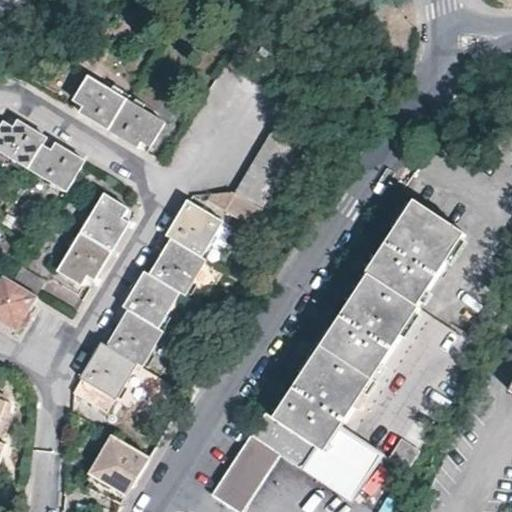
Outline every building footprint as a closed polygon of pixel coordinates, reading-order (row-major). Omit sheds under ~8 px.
[(84,107),(81,113),(93,120),(111,130),(128,100),(89,78),(75,102),(80,104),(84,107)] [(165,122),(128,100),(111,130),(127,139),(139,146),(142,140),(147,143),(152,146),(165,122)] [(307,133),(281,116),(274,129),(300,145),(307,133)] [(0,132),(0,151),(30,169),(44,146),(48,139),(31,129),(17,121),(14,128),(10,125),(6,123),(0,132)] [(300,145),(274,129),(266,141),(293,157),(300,145)] [(293,157),(266,141),(259,154),(285,170),(293,157)] [(66,191),(84,161),(67,150),(54,143),(50,150),(47,148),(44,146),(30,169),(66,191)] [(251,168),(277,184),(285,170),(259,154),(251,168)] [(244,179),(270,196),(277,184),(251,168),(244,179)] [(236,192),(262,209),(270,196),(244,179),(236,192)] [(250,229),(262,209),(236,192),(213,194),(208,203),(250,229)] [(126,214),(128,210),(105,196),(82,234),(111,251),(128,223),(123,220),(126,214)] [(169,237),(201,258),(223,220),(190,201),(181,216),(169,237)] [(464,234),(415,202),(366,275),(368,276),(362,284),(308,367),(274,420),(266,414),(260,422),(212,497),(234,511),(244,511),(281,455),(353,501),(382,456),(409,473),(466,372),(461,369),(476,345),(418,306),(464,234)] [(111,251),(82,234),(59,271),(82,286),(85,282),(88,277),(93,280),(111,251)] [(185,296),(206,260),(201,258),(169,237),(164,245),(160,250),(165,254),(151,275),(180,293),(185,296)] [(51,283),(24,267),(15,281),(38,295),(43,298),(51,283)] [(129,311),(158,329),(180,293),(151,275),(147,273),(137,289),(125,309),(129,311)] [(0,321),(16,331),(38,295),(15,281),(13,280),(5,276),(0,284),(0,321)] [(108,347),(137,364),(142,367),(163,332),(158,329),(129,311),(120,327),(108,347)] [(81,379),(115,399),(137,364),(108,347),(103,344),(93,360),(81,379)] [(75,394),(75,398),(104,416),(115,399),(81,379),(75,394)] [(11,403),(5,401),(7,394),(0,392),(0,464),(4,453),(7,445),(1,442),(7,421),(11,403)] [(118,511),(124,503),(150,459),(113,437),(99,459),(87,480),(89,482),(85,489),(78,511),(118,511)]
